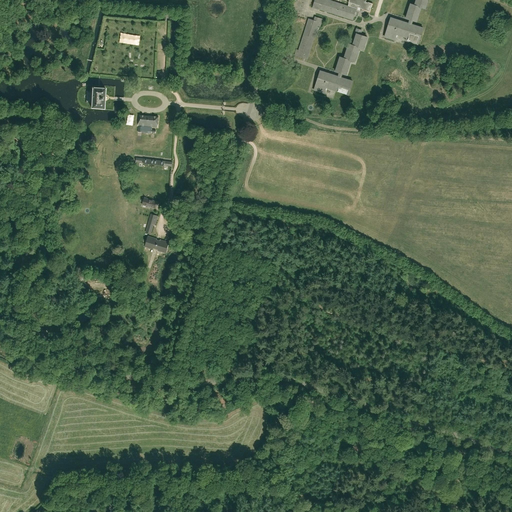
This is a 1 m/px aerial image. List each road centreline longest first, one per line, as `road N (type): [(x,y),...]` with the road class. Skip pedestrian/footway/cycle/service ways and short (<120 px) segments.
road 1 (unclassified): [(163,385),(284,0)]
road 2 (tertiary): [(511,453),(284,378),(163,385)]
road 3 (track): [(249,111),(324,127),(511,141)]
road 4 (tertiary): [(163,385),(0,335)]
